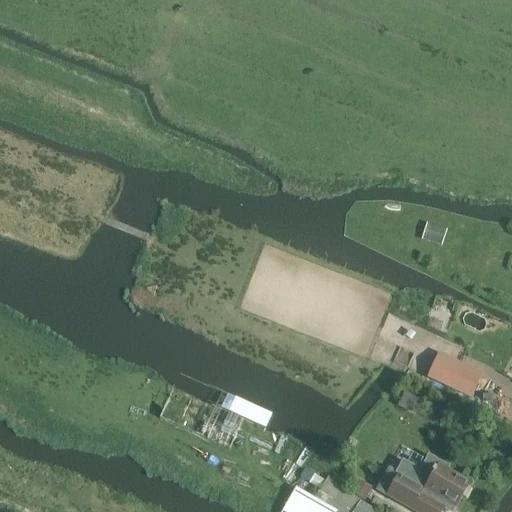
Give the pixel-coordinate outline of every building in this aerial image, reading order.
[(427,224),(422,241),(442,247),(447,230),(427,224)] [(439,355),(428,378),(470,398),(481,374),(439,355)] [(193,396),(184,416),(203,425),(199,436),(229,449),(243,419),(254,424),(258,416),(237,407),(234,414),(193,396)] [(377,491),(414,511),(442,511),(445,508),(442,507),(445,502),(456,508),(470,483),(449,471),(451,468),(430,456),(421,471),(404,462),(398,472),(390,468),(377,491)] [(305,470),(299,478),(320,491),(314,500),(332,511),(377,511),(328,477),(325,482),(305,470)] [(353,492),(352,493),(364,500),(370,489),(358,483),(353,492)] [(296,490),(282,511),(332,511),(314,500),(296,490)] [(374,500),(371,505),(378,509),(381,504),(374,500)]
